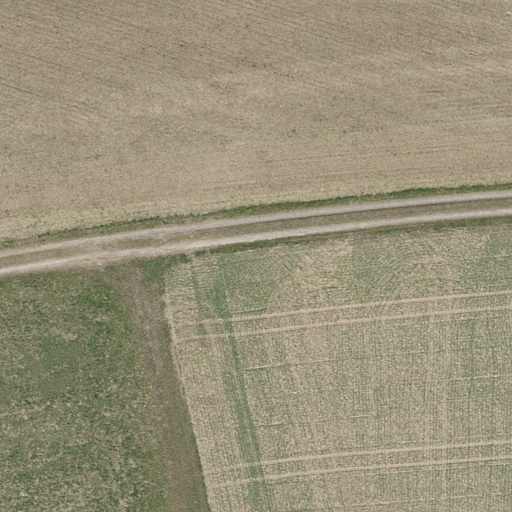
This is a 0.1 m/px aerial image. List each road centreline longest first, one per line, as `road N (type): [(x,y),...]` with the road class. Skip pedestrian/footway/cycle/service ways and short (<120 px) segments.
road 1 (track): [(511,199),(359,210),(0,269)]
road 2 (track): [(138,246),(194,511)]
